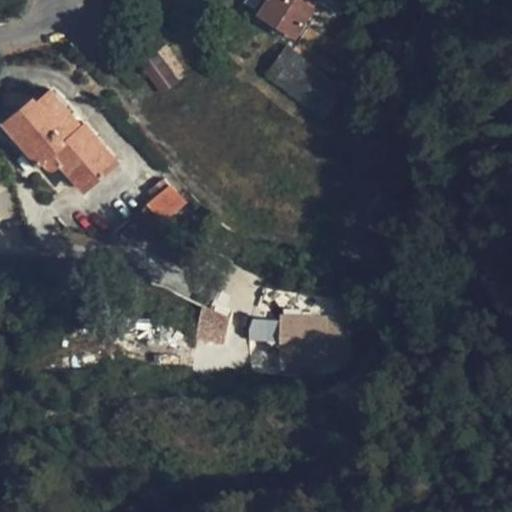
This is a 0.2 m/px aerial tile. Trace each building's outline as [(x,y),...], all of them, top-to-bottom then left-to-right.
[(269,0),(270,0),(261,13),(296,34),(312,8),(300,0),(269,0)] [(160,90),(175,79),(161,59),(168,53),(160,44),(139,60),(160,90)] [(326,122),(348,94),(290,49),(269,76),(326,122)] [(180,85),(175,79),(160,90),(164,96),(180,85)] [(82,189),(117,159),(84,119),(80,122),(50,87),(36,100),(32,95),(3,120),(40,164),(42,162),(45,166),(49,168),(53,168),(56,167),(61,163),(82,189)] [(171,193),(176,189),(171,183),(147,204),(162,220),(180,204),(171,193)] [(263,354),(278,354),(279,320),(279,316),(264,316),(263,354)] [(327,320),(279,320),(278,354),(326,357),(327,320)] [(167,339),(174,339),(172,325),(120,326),(121,344),(119,345),(120,365),(167,366),(167,339)] [(205,337),(174,339),(167,339),(167,366),(185,366),(185,362),(209,361),(205,337)]
